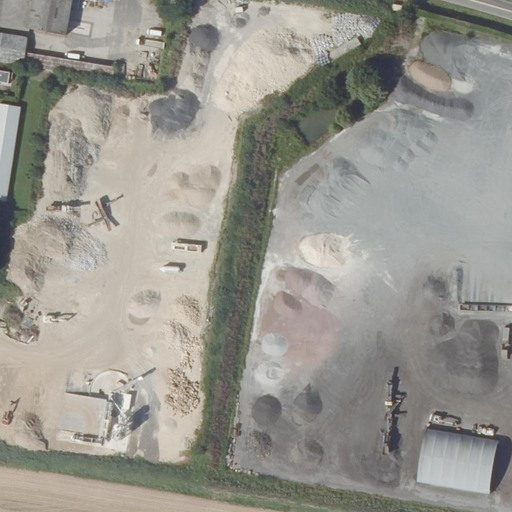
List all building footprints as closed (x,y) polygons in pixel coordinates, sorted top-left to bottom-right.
[(36,0),(30,30),(71,38),(76,0),(36,0)] [(29,42),(0,38),(0,61),(25,65),(29,42)] [(14,75),(0,72),(0,83),(13,86),(14,75)] [(0,106),(0,201),(8,203),(22,110),(0,106)] [(423,429),(415,483),(488,493),(496,439),(423,429)]
